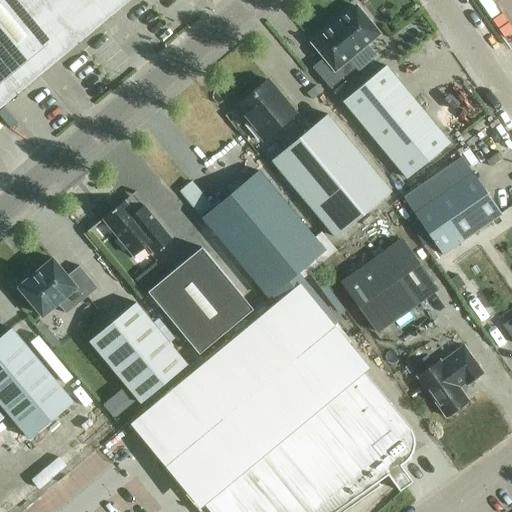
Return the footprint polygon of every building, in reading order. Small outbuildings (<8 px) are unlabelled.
[(0,0),(0,108),(129,0),(0,0)] [(356,7),(312,43),(325,57),(312,67),(330,89),(344,78),(336,69),(379,34),(356,7)] [(343,101),(406,178),(450,143),(386,66),(343,101)] [(268,80),(233,107),(262,144),(297,116),(268,80)] [(391,192),(326,115),(271,161),(335,238),(391,192)] [(298,293),(328,328),(337,320),(295,268),(322,246),(257,167),(200,214),(265,293),(269,290),(282,306),(298,293)] [(413,213),(442,256),(501,215),(472,173),(413,213)] [(103,219),(133,256),(144,247),(151,256),(171,239),(144,206),(135,214),(124,201),(103,219)] [(387,206),(368,214),(375,229),(394,221),(387,206)] [(402,240),(341,283),(375,332),(436,288),(402,240)] [(149,294),(199,354),(252,310),(202,250),(149,294)] [(20,285),(18,287),(19,289),(20,288),(42,316),(67,295),(76,306),(97,288),(79,266),(67,276),(54,260),(52,258),(51,260),(20,286),(20,285)] [(465,288),(457,277),(451,282),(463,300),(470,295),(465,288)] [(282,306),(139,424),(211,511),(335,511),(388,475),(399,491),(400,492),(406,487),(413,482),(401,466),(408,448),(411,429),(328,328),(298,293),(282,306)] [(140,403),(186,365),(136,303),(90,342),(140,403)] [(511,318),(503,325),(511,337),(511,318)] [(0,338),(0,403),(29,439),(73,402),(11,329),(0,338)] [(469,401),(459,387),(465,383),(466,384),(483,373),(464,346),(441,362),(439,360),(417,376),(446,417),(469,401)]
